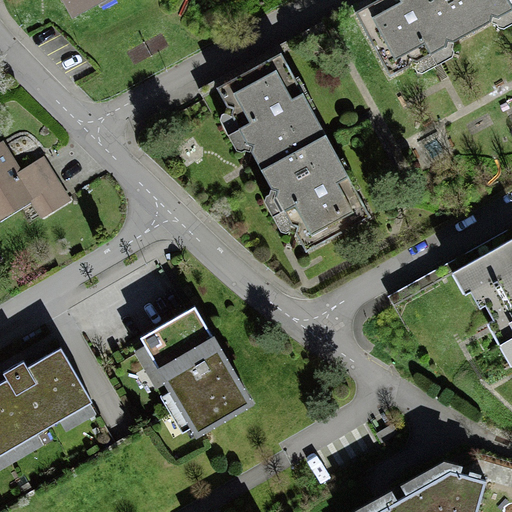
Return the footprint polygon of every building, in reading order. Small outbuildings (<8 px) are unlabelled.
[(50,0),(66,26),(111,0),(50,0)] [(511,0),(376,0),(354,12),(389,76),(511,10),(511,0)] [(297,75),(230,110),(303,248),(369,213),(349,174),(312,105),(297,75)] [(0,177),(0,228),(30,208),(43,227),(67,211),(36,165),(5,186),(0,177)] [(511,238),(458,269),(511,364),(511,238)] [(190,300),(118,336),(179,454),(251,418),(190,300)] [(0,374),(0,476),(1,478),(102,421),(58,342),(0,374)] [(457,456),(352,511),(484,511),(486,511),(457,456)]
